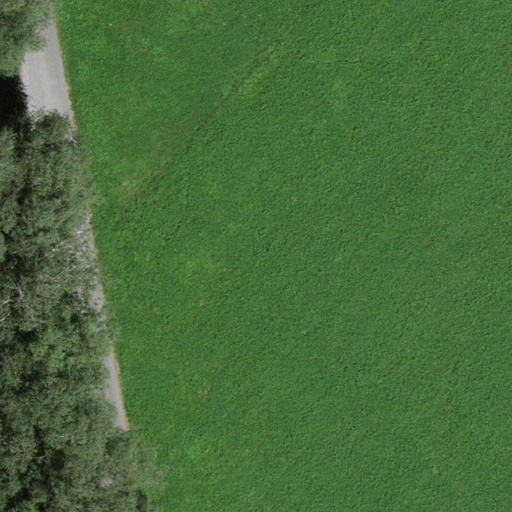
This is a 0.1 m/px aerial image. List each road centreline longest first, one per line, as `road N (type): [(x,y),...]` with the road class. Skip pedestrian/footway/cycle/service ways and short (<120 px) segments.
road 1 (residential): [(130,511),(39,0)]
road 2 (unknown): [(17,0),(102,511)]
